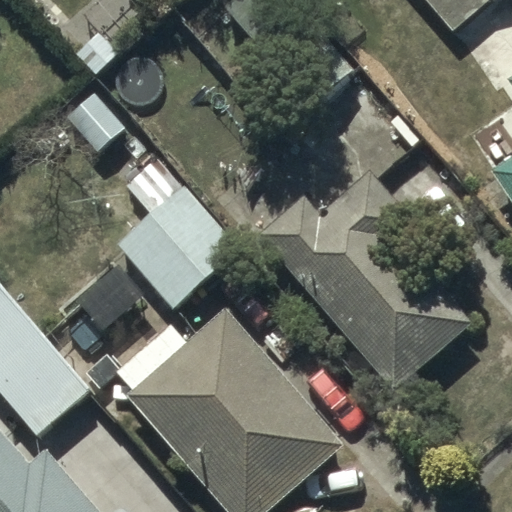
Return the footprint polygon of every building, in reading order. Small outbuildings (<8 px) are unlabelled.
[(294,0),(244,0),(226,16),(313,115),(360,74),(294,0)] [(422,0),(453,37),(497,0),(422,0)] [(101,35),(77,57),(99,80),(122,58),(101,35)] [(511,85),(511,162),(492,175),(511,205),(511,80),(509,82),(511,85)] [(153,222),(120,250),(148,283),(139,292),(156,312),(165,304),(174,315),(243,257),(162,161),(127,191),(153,222)] [(305,203),(260,242),(394,396),(470,329),(395,244),(416,225),(374,177),(323,222),(305,203)] [(0,294),(0,396),(38,441),(89,398),(0,294)] [(132,397),(127,401),(222,511),(276,511),(346,452),(230,317),(189,352),(171,333),(117,379),(132,397)] [(0,511),(97,511),(49,457),(33,472),(0,433),(0,511)]
